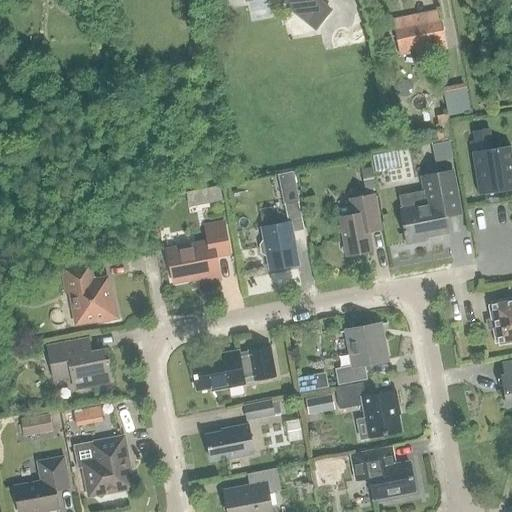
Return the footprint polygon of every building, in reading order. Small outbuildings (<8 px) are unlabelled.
[(107,0),(113,29),(127,26),(121,0),(107,0)] [(288,0),(289,1),(289,4),(290,7),(291,9),(315,28),(330,9),(318,0),(288,0)] [(439,21),(394,30),(399,55),(430,49),(431,56),(445,53),(439,21)] [(452,138),(448,114),(436,116),(438,125),(440,140),(452,138)] [(511,151),(511,146),(492,149),(489,129),(473,132),(475,141),(470,142),(479,195),(503,191),(511,189),(511,151)] [(292,172),(278,175),(288,223),(262,228),(265,241),(262,241),(259,246),(261,254),(265,256),(268,256),(271,271),(297,266),(291,233),(304,231),(292,172)] [(361,174),(364,191),(376,189),(372,172),(361,174)] [(405,235),(407,245),(425,241),(424,238),(447,234),(444,216),(460,213),(452,172),(421,178),(425,196),(402,200),(401,195),(400,196),(402,209),(400,209),(404,231),(403,231),(404,235),(405,235)] [(219,186),(187,192),(190,207),(222,201),(219,186)] [(339,218),(347,256),(372,251),(367,225),(379,223),(374,195),(350,200),(353,215),(339,218)] [(208,243),(169,251),(166,237),(165,237),(173,283),(201,278),(202,284),(220,280),(215,257),(230,254),(223,222),(205,226),(208,243)] [(98,322),(117,319),(113,300),(110,301),(106,279),(95,281),(91,279),(88,264),(61,270),(65,293),(70,292),(76,324),(98,320),(98,322)] [(511,297),(490,302),(490,305),(488,306),(490,321),(493,320),(495,328),(492,329),(495,344),(498,343),(498,346),(511,343),(511,297)] [(387,325),(387,323),(340,332),(340,334),(346,333),(352,366),(334,369),(338,386),(367,380),(364,365),(385,361),(385,357),(389,356),(386,340),(382,341),(379,326),(387,325)] [(0,331),(0,345),(8,344),(6,331),(0,331)] [(109,364),(108,359),(106,360),(104,350),(90,352),(87,339),(47,346),(54,382),(72,378),(74,390),(111,383),(107,364),(109,364)] [(219,358),(191,363),(197,391),(211,388),(212,391),(244,385),(243,379),(254,377),(254,381),(275,377),(270,348),(249,352),(239,354),(238,351),(219,355),(219,358)] [(511,362),(503,364),(505,376),(501,376),(507,407),(511,405),(511,362)] [(315,375),(296,378),(299,393),(318,390),(328,388),(325,373),(315,375)] [(282,391),(286,394),(291,393),(294,389),(293,385),(289,382),(284,382),(281,386),(282,391)] [(365,418),(356,420),(360,440),(401,432),(396,408),(398,407),(395,391),(365,397),(362,383),(335,388),(339,410),(363,406),(365,418)] [(320,397),(305,400),(308,416),(323,413),(320,397)] [(272,401),(244,407),(246,420),(274,415),(272,401)] [(74,412),(77,427),(95,423),(92,408),(74,412)] [(52,432),(49,415),(38,417),(42,434),(52,432)] [(248,425),(221,430),(221,432),(205,435),(210,461),(226,458),(226,460),(254,454),(248,425)] [(78,466),(84,465),(90,495),(94,495),(95,497),(101,499),(106,494),(105,492),(131,488),(128,471),(130,471),(127,456),(125,456),(122,440),(74,449),(74,445),(73,445),(77,469),(78,469),(78,466)] [(391,447),(350,455),(355,481),(369,478),(373,500),(415,492),(409,462),(395,465),(391,447)] [(55,490),(69,488),(64,457),(37,462),(41,482),(14,487),(18,511),(42,511),(59,509),(55,490)] [(343,459),(317,464),(320,479),(346,474),(343,459)] [(228,511),(271,511),(268,493),(280,491),(276,469),(247,474),(249,487),(224,491),(228,511)]
